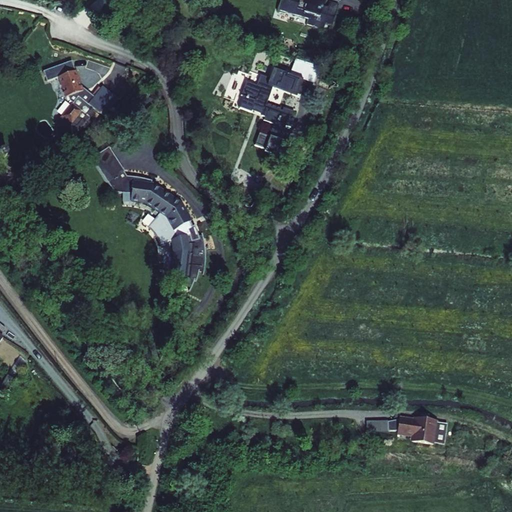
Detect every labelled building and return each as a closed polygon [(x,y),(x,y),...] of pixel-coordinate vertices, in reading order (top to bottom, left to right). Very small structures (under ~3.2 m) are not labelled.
[(280,3),(275,17),(291,23),(290,28),(305,33),(304,37),(318,42),(319,37),(327,40),(335,17),(326,14),(323,20),(322,19),(321,22),(319,21),(322,12),(309,7),(308,11),(304,10),(307,0),(291,0),(290,6),(280,3)] [(50,133),(57,138),(70,126),(87,111),(95,118),(110,101),(95,88),(87,98),(74,87),(70,71),(52,77),(57,98),(64,103),(48,124),(53,128),(50,133)] [(256,152),(277,160),(283,144),(267,139),(269,134),(275,137),(279,127),(283,128),(286,120),(283,119),(286,112),(276,108),(275,110),(261,106),(262,103),(253,100),(256,92),(259,93),(260,90),(271,94),(273,92),(288,98),(294,84),(266,73),(263,81),(254,78),(251,89),(240,85),(232,110),(244,114),(246,109),(256,112),(254,117),(258,118),(257,121),(267,125),(263,137),(252,133),(248,146),(257,149),(256,152)] [(171,253),(166,279),(190,286),(200,278),(204,276),(206,258),(203,237),(195,239),(195,229),(188,225),(191,219),(190,215),(185,207),(178,203),(151,182),(133,179),(125,173),(116,161),(110,151),(92,159),(100,175),(110,192),(124,196),(124,206),(137,207),(145,214),(137,227),(142,233),(151,235),(155,247),(167,242),(171,253)] [(444,445),(447,425),(436,423),(436,422),(425,420),(425,423),(415,421),(399,419),(399,420),(387,423),(388,432),(398,432),(397,434),(412,436),(412,442),(433,445),(433,444),(444,445)] [(388,432),(387,423),(387,421),(366,422),(366,434),(388,433),(388,432)]
